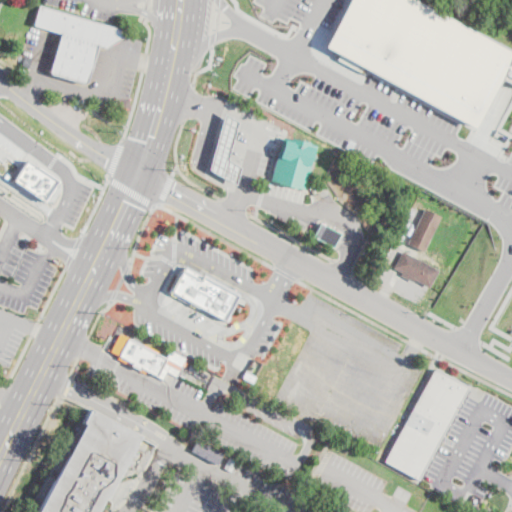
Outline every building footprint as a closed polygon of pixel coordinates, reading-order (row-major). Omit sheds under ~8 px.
[(345,0),(412,0),(509,53),(469,128),(319,46),(345,0)] [(121,39),(106,47),(97,45),(87,82),(84,84),(51,75),(50,72),(61,33),(33,26),(39,5),(123,31),(121,39)] [(240,167),(234,185),(207,170),(223,113),(238,122),(227,160),(240,167)] [(285,137),(290,138),(290,137),(309,142),(308,143),(315,145),(303,189),(296,187),(296,188),(278,183),(278,182),(270,180),(282,136),(285,137)] [(13,179),(43,201),(57,180),(26,159),(13,179)] [(441,215),(423,252),(407,244),(408,243),(426,208),(441,215)] [(333,247),(332,248),(312,237),(320,223),(340,234),(333,247)] [(439,270),(430,288),(414,280),(413,283),(400,276),(401,273),(393,269),(403,251),(439,270)] [(185,266),(238,293),(224,319),(172,291),(185,266)] [(160,356),(165,359),(170,350),(184,358),(175,376),(167,372),(162,380),(110,352),(120,334),(160,356)] [(200,369),(198,373),(188,369),(191,364),(200,369)] [(434,367),(468,386),(418,478),(384,459),(434,367)] [(36,511),(91,411),(140,437),(106,498),(103,499),(96,511),(36,511)] [(342,443),(339,450),(331,446),(335,440),(342,443)] [(222,455),(216,464),(192,450),(197,441),(222,455)]
